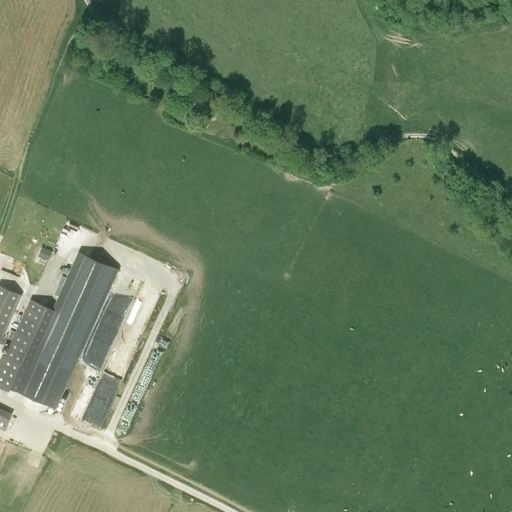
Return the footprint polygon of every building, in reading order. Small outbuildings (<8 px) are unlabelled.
[(204,106),(207,101),(195,95),(189,92),(186,97),(193,100),(204,106)] [(37,257),(48,261),(52,252),(42,247),(37,257)] [(33,398),(61,410),(122,272),(94,260),(39,383),(33,398)] [(0,344),(22,295),(0,285),(0,344)] [(23,393),(59,312),(31,299),(5,356),(2,354),(0,359),(0,386),(9,391),(11,388),(23,393)] [(91,364),(104,369),(116,337),(117,337),(118,333),(109,329),(99,353),(101,353),(97,361),(93,359),(91,364)] [(95,396),(87,419),(104,425),(122,376),(113,373),(109,385),(103,399),(95,396)] [(0,428),(4,430),(11,415),(0,409),(0,428)]
